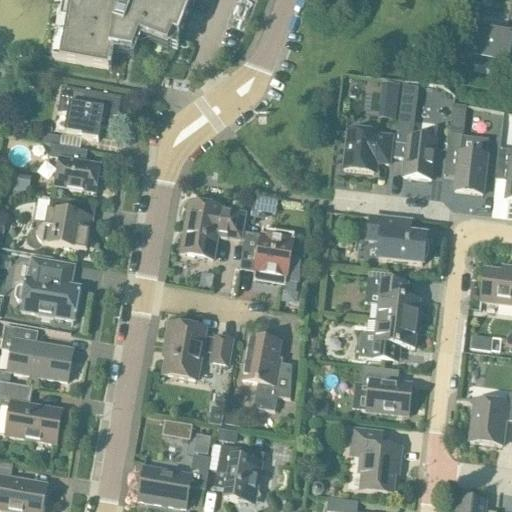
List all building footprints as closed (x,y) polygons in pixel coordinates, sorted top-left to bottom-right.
[(63,47),(55,46),(53,62),(109,72),(112,54),(133,57),(139,40),(168,51),(173,39),(179,42),(191,13),(184,10),(187,0),(63,0),(60,22),(67,24),(63,47)] [(465,11),(463,26),(472,28),(467,59),(471,60),(505,66),(509,67),(511,51),(511,34),(511,35),(477,29),(479,14),(465,11)] [(62,90),(58,117),(66,117),(64,136),(82,139),(82,142),(98,144),(101,131),(111,131),(111,130),(109,130),(109,120),(118,120),(121,101),(62,90)] [(412,132),(398,130),(394,161),(406,163),(404,181),(431,184),(436,143),(411,140),(412,132)] [(380,139),(380,138),(348,134),(344,173),(374,177),(374,171),(372,168),(375,166),(389,167),(392,141),(380,139)] [(463,138),(449,137),(445,169),(457,170),(454,195),(483,198),(487,159),(461,156),(463,138)] [(76,165),(78,153),(51,148),(49,161),(60,163),(55,191),(96,198),(101,170),(76,165)] [(511,153),(500,152),(496,183),(508,185),(506,202),(511,203),(511,153)] [(81,207),(50,202),(46,226),(42,228),(38,231),(37,235),(37,240),(39,244),(42,247),(86,255),(90,235),(79,219),(81,207)] [(222,214),(222,211),(190,205),(181,258),(213,264),(217,239),(241,243),(245,218),(222,214)] [(402,225),(371,221),(369,244),(381,245),(379,263),(422,268),(423,263),(425,263),(428,259),(429,250),(427,246),(425,246),(426,240),(400,237),(402,225)] [(262,237),(254,283),(268,285),(269,281),(286,284),(299,286),(300,263),(290,261),(294,238),(275,235),(274,239),(262,237)] [(74,270),(32,263),(29,282),(27,282),(25,292),(21,291),(18,293),(16,301),(19,305),(23,305),(21,315),(37,318),(37,319),(53,322),(54,321),(74,325),(80,291),(63,288),(64,281),(72,283),(74,270)] [(511,271),(511,276),(484,273),(481,306),(511,309),(511,271)] [(377,323),(418,328),(420,304),(395,301),(397,286),(367,282),(365,307),(378,308),(377,323)] [(415,352),(418,328),(377,323),(375,338),(361,337),(358,361),(388,365),(390,349),(415,352)] [(205,333),(173,328),(173,329),(170,328),(167,347),(170,347),(164,379),(196,384),(201,353),(214,355),(211,367),(228,370),(232,344),(216,341),(216,343),(204,340),(205,333)] [(4,343),(2,354),(12,356),(8,376),(67,386),(73,354),(35,348),(38,336),(6,330),(4,343)] [(250,341),(242,385),(257,388),(253,412),(275,416),(278,401),(290,404),(292,375),(281,374),(283,362),(278,361),(281,347),(264,344),(262,341),(257,340),(255,342),(250,341)] [(347,369),(345,386),(355,387),(352,413),(366,415),(409,420),(412,389),(390,386),(391,373),(363,370),(347,369)] [(33,392),(0,386),(0,405),(11,408),(6,440),(56,449),(62,415),(29,410),(33,392)] [(507,407),(475,404),(470,446),(502,450),(505,425),(511,425),(511,397),(508,397),(507,407)] [(381,449),(382,437),(354,434),(352,454),(361,456),(359,477),(363,477),(361,495),(393,498),(396,468),(399,469),(401,452),(381,449)] [(221,450),(216,476),(228,478),(224,503),(237,505),(239,510),(245,507),(256,502),(260,500),(258,494),(263,467),(247,464),(249,455),(221,450)] [(144,472),(139,505),(181,511),(185,511),(190,491),(205,493),(211,462),(194,459),(190,480),(144,472)] [(13,469),(0,467),(0,511),(41,511),(45,490),(10,483),(13,469)] [(357,511),(358,506),(328,502),(327,511),(357,511)] [(485,511),(486,506),(458,503),(456,511),(485,511)]
